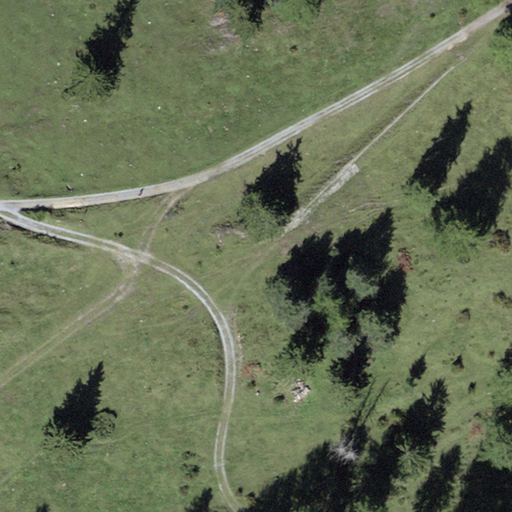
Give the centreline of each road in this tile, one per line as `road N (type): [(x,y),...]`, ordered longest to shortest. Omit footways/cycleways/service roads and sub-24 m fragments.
road 1 (track): [(511,1),(348,105),(183,187),(0,207)]
road 2 (track): [(0,214),(183,278),(222,325),(231,380),(214,477),(235,511)]
